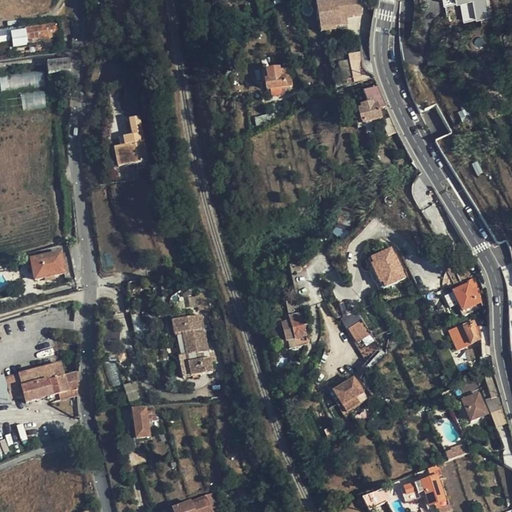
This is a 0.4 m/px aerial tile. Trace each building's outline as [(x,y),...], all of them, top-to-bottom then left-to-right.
[(126,18),(128,0),(117,0),(115,17),(126,18)] [(350,19),(349,9),(361,7),(359,0),(344,0),(318,5),(323,27),(339,24),(338,21),(350,19)] [(491,15),(488,0),(447,0),(448,3),(463,0),(466,19),(491,15)] [(368,38),(370,20),(359,20),(359,23),(360,38),(368,38)] [(68,24),(57,26),(59,37),(69,36),(68,24)] [(59,37),(57,26),(25,30),(26,42),(59,37)] [(375,80),(374,77),(361,66),(361,52),(349,55),(350,64),(340,66),(344,87),(375,80)] [(48,75),(70,72),(69,60),(46,63),(48,75)] [(2,88),(46,84),(45,73),(1,76),(2,88)] [(282,90),(281,79),(279,79),(279,74),(267,75),(268,84),(267,84),(267,93),(278,93),(278,97),(285,96),(284,90),(282,90)] [(386,110),(378,90),(363,95),(367,105),(355,110),(356,113),(353,114),(358,133),(364,131),(363,127),(380,122),(377,113),(385,111),(386,110)] [(468,121),(464,113),(456,117),(461,125),(468,121)] [(118,145),(119,153),(123,173),(130,172),(131,178),(141,176),(133,126),(124,127),(127,143),(118,145)] [(123,173),(119,153),(113,154),(117,174),(123,173)] [(66,273),(61,254),(33,260),(37,280),(66,273)] [(396,261),(394,261),(392,256),(374,261),(376,268),(371,269),(376,286),(381,285),(383,292),(401,287),(399,281),(402,280),(396,261)] [(376,268),(374,261),(364,264),(366,271),(366,272),(366,274),(366,276),(366,277),(366,278),(367,280),(367,282),(368,283),(368,284),(369,285),(370,287),(371,288),(374,295),(383,292),(381,285),(376,286),(371,269),(376,268)] [(299,277),(299,268),(286,268),(285,284),(295,284),(295,277),(299,277)] [(472,314),(485,308),(478,293),(473,296),(468,287),(452,295),(462,314),(470,310),(472,314)] [(204,293),(211,299),(209,289),(195,292),(204,293)] [(212,307),(211,299),(204,293),(195,292),(193,292),(197,310),(212,307)] [(358,315),(345,322),(356,343),(370,335),(358,315)] [(182,334),(186,355),(190,377),(191,379),(214,375),(202,316),(172,322),(175,336),(182,334)] [(303,340),(301,328),(305,327),(304,320),(300,321),(299,318),(289,320),(290,324),(281,326),(285,344),(289,344),(290,349),(296,348),(294,341),(303,340)] [(456,350),(478,343),(472,327),(464,330),(462,327),(461,327),(449,332),(456,350)] [(190,377),(186,355),(179,357),(183,378),(190,377)] [(488,366),(486,356),(477,360),(480,370),(488,366)] [(70,384),(71,377),(63,378),(60,364),(18,376),(24,398),(26,405),(70,393),(70,384)] [(11,401),(24,398),(18,376),(5,379),(11,401)] [(476,382),(475,379),(456,387),(457,389),(476,382)] [(331,395),(345,415),(355,408),(351,402),(361,395),(352,381),(331,395)] [(137,382),(125,386),(130,402),(142,398),(137,382)] [(487,417),(478,397),(462,405),(471,424),(487,417)] [(151,421),(158,420),(157,409),(150,410),(151,421)] [(133,415),(136,444),(150,442),(147,414),(133,415)] [(448,459),(468,455),(466,445),(446,449),(448,459)] [(447,499),(439,475),(405,488),(409,501),(429,495),(432,504),(447,499)] [(392,500),(386,488),(364,498),(370,510),(392,500)] [(209,511),(203,498),(172,511),(209,511)]
